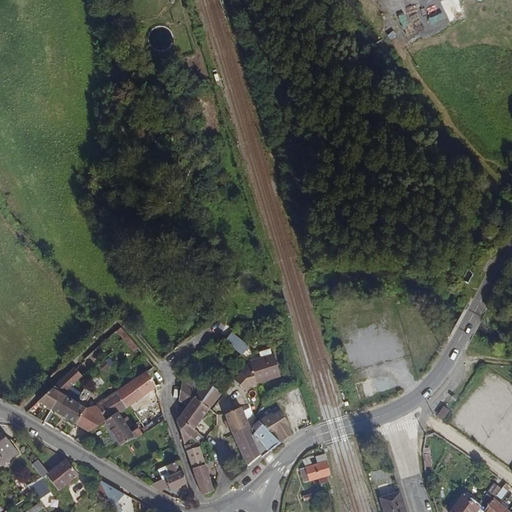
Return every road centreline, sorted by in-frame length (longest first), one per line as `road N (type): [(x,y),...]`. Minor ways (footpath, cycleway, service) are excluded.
road 1 (tertiary): [(0,410),(180,511)]
road 2 (tertiary): [(511,246),(438,376),(393,411)]
road 3 (tertiary): [(393,411),(313,436),(252,500)]
